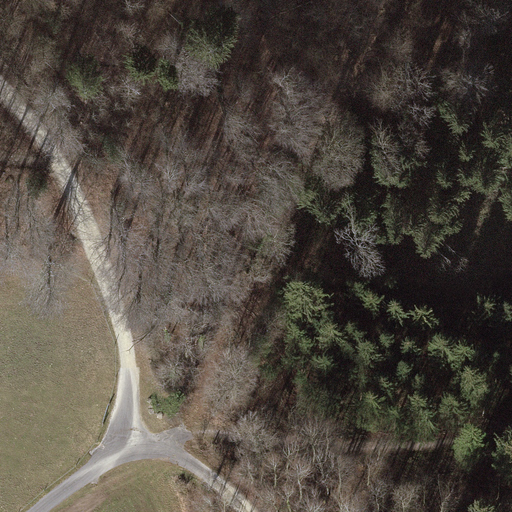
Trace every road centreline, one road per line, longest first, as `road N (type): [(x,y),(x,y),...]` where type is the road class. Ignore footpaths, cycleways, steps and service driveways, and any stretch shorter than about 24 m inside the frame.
road 1 (track): [(154,447),(190,414),(212,369),(267,120),(265,63),(243,0)]
road 2 (track): [(121,438),(125,341),(74,184)]
road 3 (track): [(74,184),(0,89)]
